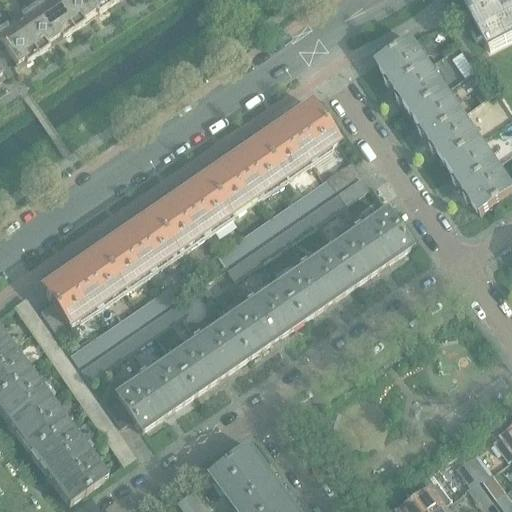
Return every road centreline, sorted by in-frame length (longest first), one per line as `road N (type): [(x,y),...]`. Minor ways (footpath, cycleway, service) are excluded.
road 1 (residential): [(0,259),(309,49)]
road 2 (residential): [(464,270),(309,49)]
road 3 (residential): [(258,411),(464,270)]
road 4 (residential): [(111,511),(258,411)]
road 5 (residential): [(258,411),(333,511)]
